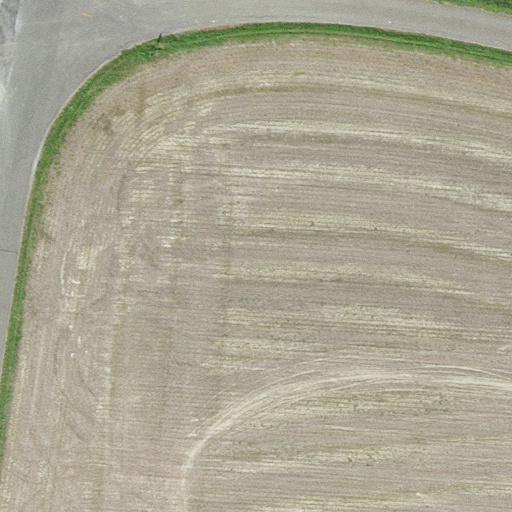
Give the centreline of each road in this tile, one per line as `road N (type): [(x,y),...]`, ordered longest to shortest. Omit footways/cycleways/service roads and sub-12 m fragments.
road 1 (track): [(511,42),(288,11),(31,64)]
road 2 (unclassified): [(0,290),(40,0)]
